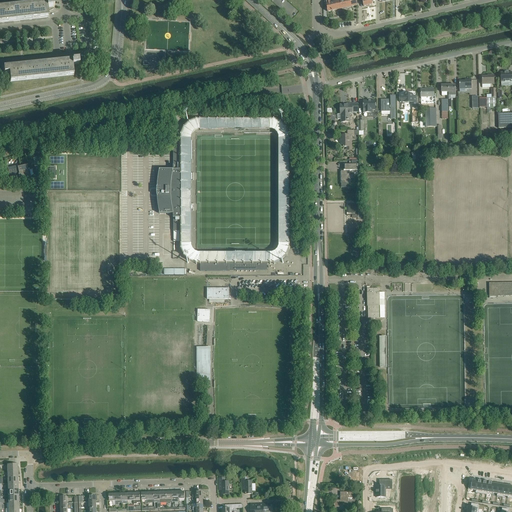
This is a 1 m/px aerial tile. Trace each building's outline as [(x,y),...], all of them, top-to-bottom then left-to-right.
[(325,5),(327,4),(327,8),(328,12),(332,11),(331,3),(330,0),(324,0),(325,5)] [(297,13),(299,10),(286,1),(282,7),(292,14),(294,11),(297,13)] [(49,18),(48,12),(53,9),(53,8),(54,8),(54,2),(47,3),(47,5),(0,9),(0,21),(48,17),(48,18),(49,18)] [(73,76),(74,76),(73,66),(79,65),(79,60),(72,61),(73,62),(44,65),(9,69),(9,67),(4,68),(4,74),(9,73),(10,82),(11,82),(10,81),(73,74),(73,76)] [(511,72),(501,73),(501,82),(511,81),(511,72)] [(482,77),(482,82),(482,84),(494,84),(494,75),(490,75),(490,76),(482,77)] [(459,81),(460,86),(460,89),(471,88),(471,79),(467,80),(467,81),(459,81)] [(448,85),(441,85),(442,90),(442,92),(447,92),(447,96),(447,99),(449,99),(449,107),(451,107),(451,99),(450,99),(450,96),(455,95),(455,92),(455,90),(455,85),(448,85)] [(421,90),(421,95),(421,97),(428,97),(428,103),(436,103),(436,96),(434,96),(434,88),(427,89),(427,90),(421,90)] [(418,107),(416,107),(416,96),(412,96),(412,94),(406,94),(406,93),(406,94),(404,94),(402,94),(400,94),(400,102),(412,102),(412,110),(412,123),(413,123),(418,123),(418,107)] [(391,100),(381,100),(381,104),(381,105),(381,108),(381,112),(391,112),(391,114),(391,119),(396,119),(396,114),(396,104),(395,101),(395,96),(391,96),(391,100)] [(363,101),(363,113),(374,113),(374,117),(378,117),(378,118),(378,109),(376,109),(376,101),(363,101)] [(340,114),(338,114),(338,119),(341,119),(341,122),(346,122),(350,122),(350,114),(352,114),(352,112),(358,112),(358,108),(358,104),(358,103),(352,104),(352,105),(340,105),(340,114)] [(436,127),(436,107),(423,107),(424,127),(436,127)] [(499,128),(511,127),(511,113),(498,113),(499,128)] [(157,186),(157,204),(159,215),(173,215),(173,232),(181,232),(181,252),(185,259),(191,263),(200,264),(200,271),(267,271),(267,265),(274,265),(282,262),(287,255),(289,250),(289,134),(286,128),(281,123),(275,120),(197,119),(189,123),(183,128),(181,134),(181,154),(173,154),(173,171),(159,170),(157,186)] [(352,138),(350,138),(350,136),(359,135),(359,130),(347,131),(348,131),(348,135),(341,135),(341,147),(343,147),(344,147),(347,147),(347,150),(352,150),(352,138)] [(25,186),(38,186),(38,175),(34,176),(32,169),(29,170),(29,169),(28,170),(27,165),(18,167),(17,166),(8,168),(7,168),(8,172),(3,173),(2,173),(4,180),(6,179),(8,185),(20,182),(24,181),(25,186)] [(344,171),(341,171),(341,184),(341,188),(350,188),(350,184),(350,171),(358,170),(358,165),(350,165),(345,165),(346,171),(344,171)] [(365,218),(364,208),(358,208),(358,203),(348,204),(348,213),(359,213),(359,218),(365,218)] [(511,282),(489,283),(489,288),(489,294),(489,298),(498,298),(498,296),(511,295),(511,282)] [(207,299),(231,299),(231,296),(229,296),(229,288),(207,288),(207,299)] [(379,288),(370,289),(367,289),(367,298),(368,298),(368,313),(372,313),(372,318),(380,318),(380,293),(379,293),(379,288)] [(197,321),(210,322),(210,310),(198,309),(197,321)] [(206,381),(206,347),(197,347),(197,381),(206,381)] [(247,477),(242,477),(242,483),(242,488),(245,488),(245,494),(252,494),(252,489),(252,481),(248,481),(247,477)] [(224,478),(219,478),(219,489),(222,489),(222,495),(229,495),(229,482),(225,482),(224,478)] [(376,490),(376,493),(376,498),(386,498),(386,486),(392,486),(392,480),(379,480),(380,480),(380,486),(376,486),(376,490)] [(435,480),(424,480),(424,493),(431,493),(431,487),(435,487),(435,480)] [(469,483),(468,489),(476,491),(476,493),(478,481),(472,480),(472,483),(469,483)] [(353,498),(353,497),(353,492),(340,492),(340,500),(334,500),(334,504),(334,505),(334,507),(343,507),(342,511),(348,511),(348,498),(353,498)] [(431,493),(424,493),(424,506),(435,506),(435,499),(431,499),(431,493)] [(468,507),(467,511),(478,511),(479,509),(478,509),(478,504),(471,503),(471,507),(468,507)]
